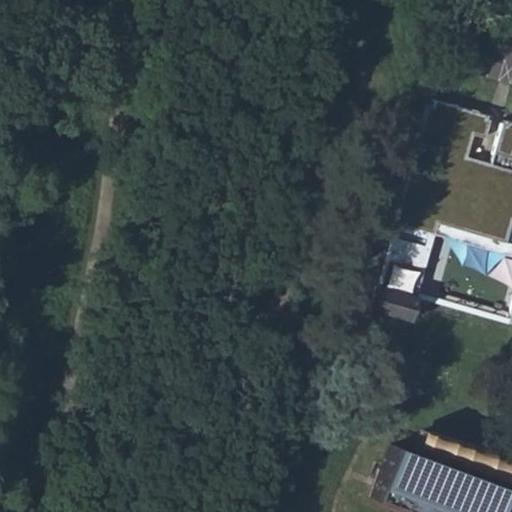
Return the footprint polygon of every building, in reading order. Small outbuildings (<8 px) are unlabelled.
[(508,324),(511,324),(511,121),(500,118),(487,163),(463,156),(470,134),(482,137),(488,115),(431,98),(429,104),(425,103),(413,143),(435,149),(430,168),(408,162),(391,222),(431,233),(434,223),(503,243),(510,220),(511,220),(511,294),(505,318),(509,320),(508,324)] [(373,283),(413,295),(431,233),(391,222),(373,283)] [(434,223),(431,233),(511,256),(511,245),(503,243),(434,223)] [(406,320),(413,295),(373,283),(366,309),(406,320)] [(507,477),(511,478),(511,463),(425,432),(420,445),(507,477)] [(511,511),(511,488),(390,444),(370,497),(411,511),(511,511)]
